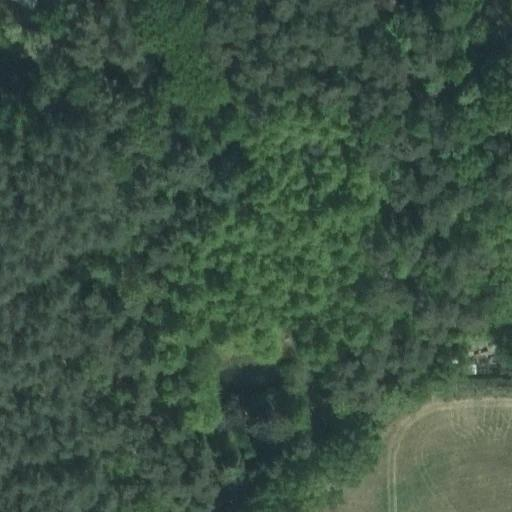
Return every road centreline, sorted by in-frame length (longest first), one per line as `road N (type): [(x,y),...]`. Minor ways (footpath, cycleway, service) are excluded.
road 1 (track): [(384,1),(119,166),(0,205)]
road 2 (track): [(511,315),(446,338),(211,511)]
road 3 (track): [(383,0),(511,206)]
